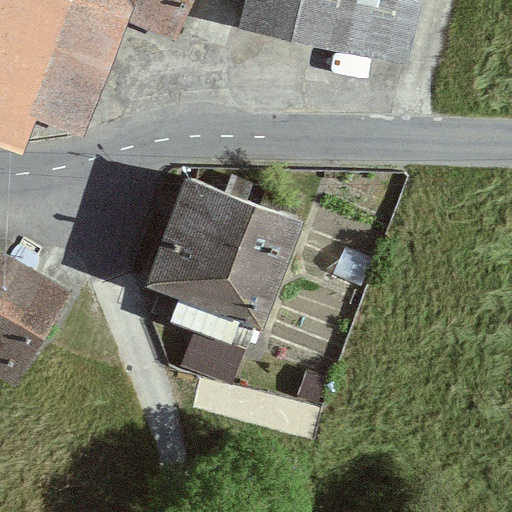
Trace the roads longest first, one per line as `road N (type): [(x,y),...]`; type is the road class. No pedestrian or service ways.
road 1 (tertiary): [(0,175),(78,166),(193,134),(511,142)]
road 2 (track): [(16,178),(126,334),(166,511)]
